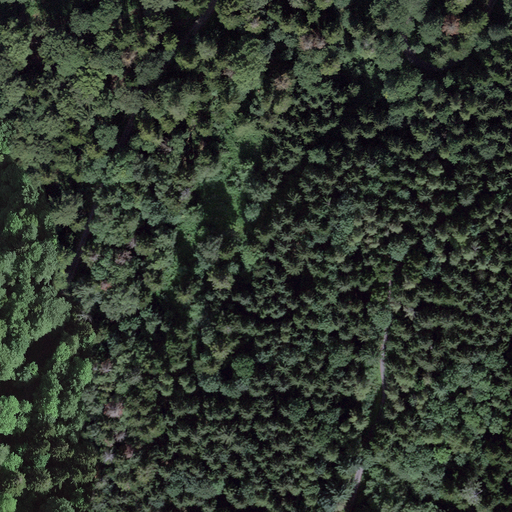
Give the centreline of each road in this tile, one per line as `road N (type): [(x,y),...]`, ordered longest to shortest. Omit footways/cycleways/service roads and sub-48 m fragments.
road 1 (unclassified): [(0,446),(33,383),(118,142),(153,76),(218,0)]
road 2 (unclassified): [(347,511),(385,393),(380,361),(395,267),(463,200),(511,179)]
road 3 (unclassified): [(419,0),(404,41),(411,58),(431,65),(465,53),(491,0)]
